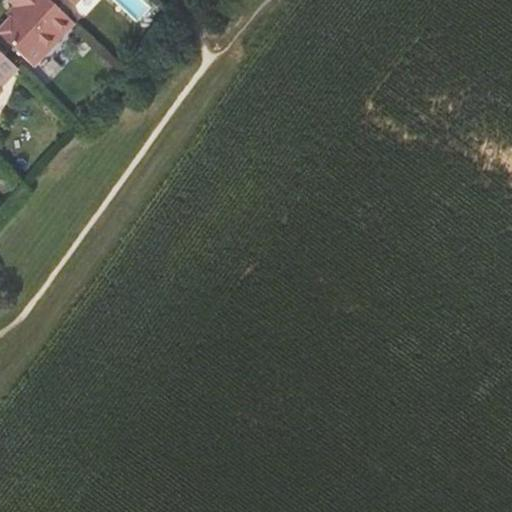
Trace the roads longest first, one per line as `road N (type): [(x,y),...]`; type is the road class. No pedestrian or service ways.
road 1 (track): [(0,380),(95,261),(199,106),(208,60)]
road 2 (track): [(0,334),(24,315),(208,60)]
